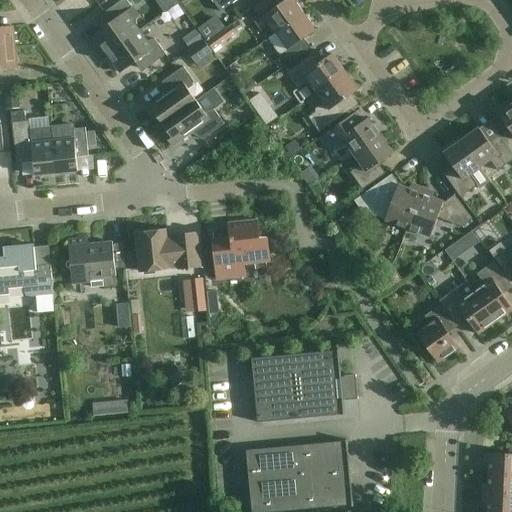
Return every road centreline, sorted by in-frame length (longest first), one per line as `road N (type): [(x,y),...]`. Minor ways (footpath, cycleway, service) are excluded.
road 1 (residential): [(0,203),(18,208),(164,193),(32,0)]
road 2 (residential): [(511,57),(423,118),(408,111),(356,38)]
road 3 (residential): [(442,511),(448,415),(464,391),(511,358)]
